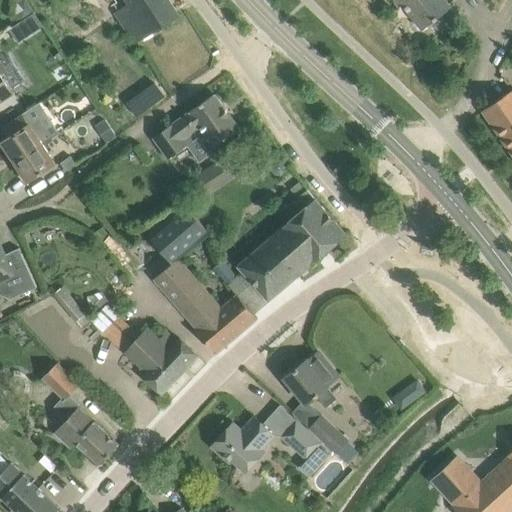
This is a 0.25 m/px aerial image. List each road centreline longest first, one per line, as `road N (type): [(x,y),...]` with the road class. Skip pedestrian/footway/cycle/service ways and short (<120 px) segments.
road 1 (tertiary): [(86,511),(267,327),(382,247)]
road 2 (residential): [(238,57),(382,247)]
road 3 (secondary): [(446,193),(276,28)]
road 4 (residential): [(129,138),(238,57)]
